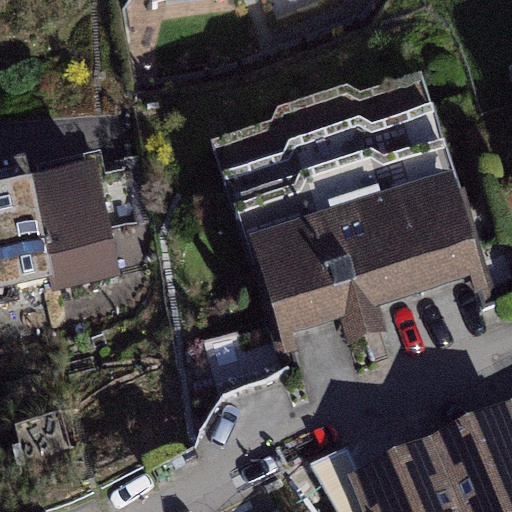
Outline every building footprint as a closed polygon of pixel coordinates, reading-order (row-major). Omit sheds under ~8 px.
[(150,0),(152,11),(226,0),(150,0)] [(209,154),(278,367),(493,297),(424,85),(209,154)] [(110,161),(43,170),(58,286),(125,278),(110,161)] [(43,170),(0,175),(0,293),(58,286),(43,170)] [(511,511),(511,420),(509,414),(425,453),(451,511),(511,511)] [(451,511),(425,453),(340,491),(349,511),(451,511)]
